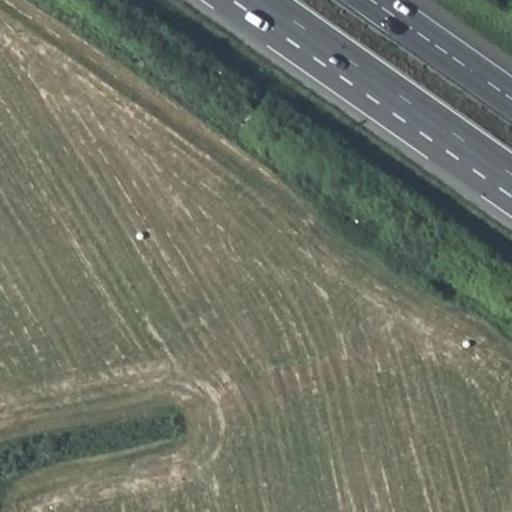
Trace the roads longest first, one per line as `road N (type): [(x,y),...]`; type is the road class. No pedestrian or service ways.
road 1 (track): [(0,488),(480,314)]
road 2 (trunk): [(262,0),(511,174)]
road 3 (trunk): [(511,99),(370,0)]
